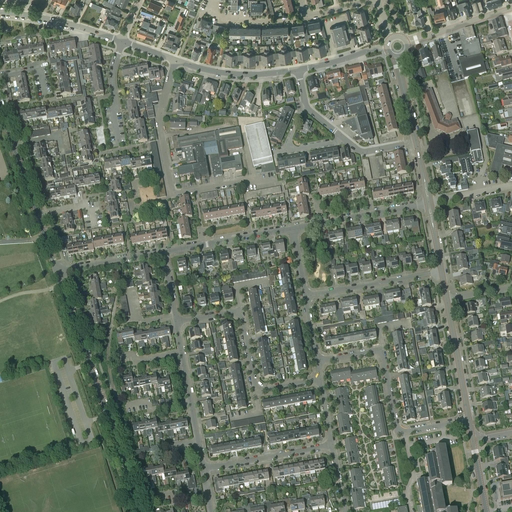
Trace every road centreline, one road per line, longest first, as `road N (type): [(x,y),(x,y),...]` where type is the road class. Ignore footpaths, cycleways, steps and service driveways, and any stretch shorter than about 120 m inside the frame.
road 1 (residential): [(139,511),(56,272)]
road 2 (residential): [(268,177),(172,194),(159,119),(175,60)]
road 3 (residential): [(320,379),(255,391),(241,310),(175,322)]
road 4 (residential): [(405,432),(396,427),(382,349),(316,360)]
road 5 (residential): [(305,296),(441,271)]
road 6 (residential): [(292,228),(427,202)]
road 7 (residential): [(202,468),(332,445)]
road 8 (residential): [(163,251),(292,228)]
road 9 (residential): [(299,69),(231,74),(175,60)]
road 10 (tertiary): [(468,420),(446,297)]
road 11 (residential): [(121,41),(0,13)]
